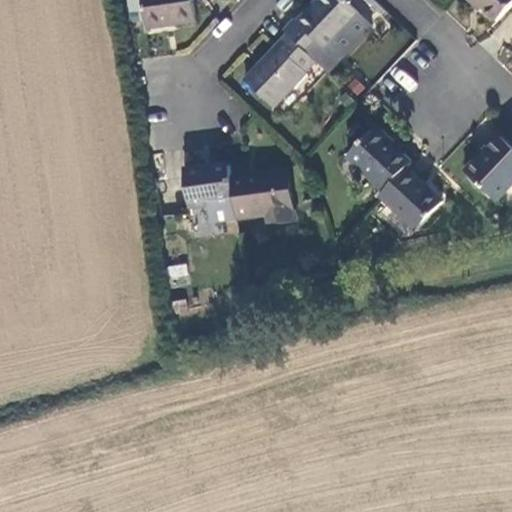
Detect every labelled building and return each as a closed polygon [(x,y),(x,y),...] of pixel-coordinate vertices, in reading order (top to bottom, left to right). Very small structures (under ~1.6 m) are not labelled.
[(143,0),(148,30),(197,23),(193,0),(143,0)] [(296,20),(285,32),(289,36),(316,61),(328,72),(372,25),(345,0),(322,0),(312,11),(310,9),(298,22),(296,20)] [(511,0),(469,0),(475,6),(478,3),(498,22),(511,6),(511,0)] [(316,61),(289,36),(246,81),(274,108),(307,73),(306,72),(316,61)] [(351,138),(359,146),(371,134),(363,126),(351,138)] [(407,169),(412,163),(376,129),(371,134),(359,146),(348,158),(385,192),(407,169)] [(480,157),(465,172),(497,202),(511,186),(511,147),(502,138),(482,159),(480,157)] [(232,178),(231,166),(214,168),(213,165),(185,169),(191,208),(210,205),(213,224),(238,220),(232,178)] [(443,203),(407,169),(385,192),(380,197),(417,231),(443,203)] [(289,170),(232,178),(238,220),(267,216),(278,214),(280,225),(296,222),(289,170)] [(278,214),(267,216),(268,226),(280,225),(278,214)] [(171,283),(189,280),(186,262),(168,265),(171,283)]
